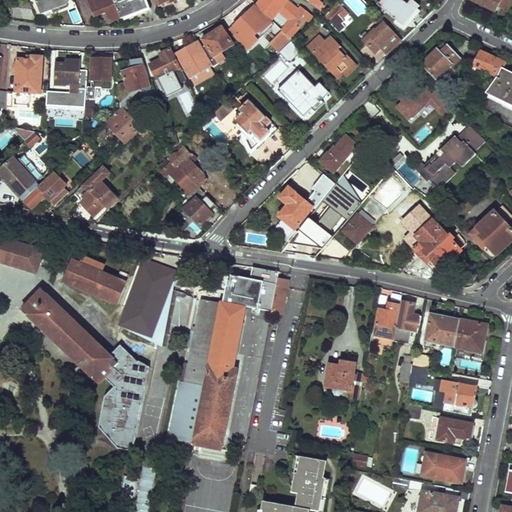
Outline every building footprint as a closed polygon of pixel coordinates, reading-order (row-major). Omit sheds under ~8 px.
[(33,0),(40,15),(68,5),(66,0),(33,0)] [(90,0),(97,14),(107,10),(112,21),(122,17),(115,0),(90,0)] [(115,0),(122,17),(123,19),(148,9),(144,0),(115,0)] [(261,0),(256,6),(270,20),(288,0),(261,0)] [(306,0),(320,12),(322,10),(321,9),(323,6),(315,0),(306,0)] [(383,0),(379,6),(404,27),(420,6),(411,0),(383,0)] [(468,0),(468,1),(495,14),(498,8),(502,0),(468,0)] [(511,3),(506,0),(502,0),(498,8),(507,13),(511,3)] [(335,9),(346,20),(352,14),(340,2),(335,9)] [(17,3),(15,17),(38,20),(32,6),(17,3)] [(304,5),(282,32),(291,42),(306,21),(309,22),(315,14),(304,5)] [(254,8),(233,31),(238,36),(237,38),(243,44),(246,41),(249,44),(248,45),(251,48),(254,45),(251,42),(262,31),(263,32),(267,29),(269,31),(271,28),(269,27),(272,23),(254,8)] [(346,20),(335,9),(327,18),(341,34),(348,27),(345,25),(348,22),(346,20)] [(362,37),(371,48),(375,44),(387,57),(403,42),(385,22),(371,37),(367,32),(362,37)] [(202,48),(213,66),(217,68),(222,64),(226,65),(231,62),(231,59),(226,52),(236,44),(223,27),(206,39),(209,44),(202,48)] [(291,42),(282,32),(275,39),(284,49),(285,48),(292,42),(291,42)] [(309,50),(334,76),(339,71),(343,75),(346,79),(358,67),(347,56),(346,57),(340,51),(342,49),(333,39),(327,44),(322,38),(309,50)] [(178,54),(192,78),(193,78),(212,67),(213,66),(202,48),(199,42),(197,43),(178,54)] [(291,65),(303,54),(292,43),(280,54),(291,65)] [(444,43),(422,65),(438,80),(452,66),(453,68),(463,59),(449,45),(448,46),(444,43)] [(188,82),(173,50),(163,54),(165,60),(153,65),(164,92),(188,82)] [(481,53),(474,68),(483,72),(498,79),(503,69),(505,64),(481,53)] [(28,61),(19,60),(17,94),(8,93),(8,94),(8,109),(12,109),(12,106),(30,107),(31,95),(41,95),(43,59),(33,58),(33,62),(28,61)] [(95,58),(93,86),(88,86),(88,90),(88,96),(88,98),(89,99),(88,108),(93,108),(97,106),(99,89),(114,89),(116,59),(95,58)] [(89,71),(81,71),(81,61),(62,60),(61,64),(57,64),(56,84),(72,85),(71,93),(79,93),(80,90),(84,90),(88,90),(88,86),(89,71)] [(251,68),(255,74),(259,71),(254,64),(251,68)] [(125,73),(132,94),(154,86),(148,66),(125,73)] [(216,75),(212,67),(193,78),(197,86),(216,75)] [(483,72),(474,68),(470,77),(479,81),(483,72)] [(498,79),(487,94),(511,105),(511,73),(503,69),(498,79)] [(331,94),(321,84),(317,88),(299,70),(283,86),(286,89),(295,99),(291,103),(304,117),(313,109),(316,112),(323,106),(322,102),(331,94)] [(339,71),(334,76),(338,81),(343,75),(339,71)] [(402,98),(406,102),(401,107),(411,118),(429,99),(415,85),(402,98)] [(120,89),(121,107),(126,102),(128,100),(127,89),(120,89)] [(295,99),(286,89),(281,94),(291,103),(295,99)] [(8,94),(0,92),(0,105),(0,106),(0,109),(7,111),(8,109),(8,94)] [(150,96),(154,109),(160,107),(156,93),(150,96)] [(121,107),(106,122),(125,141),(140,126),(124,110),(129,105),(126,102),(121,107)] [(244,115),(237,122),(247,133),(251,129),(263,142),(277,128),(251,102),(241,112),(244,115)] [(147,123),(138,132),(142,135),(151,127),(147,123)] [(475,152),(486,142),(470,126),(458,138),(456,136),(441,150),(445,154),(442,158),(438,154),(425,167),(434,176),(430,180),(430,181),(433,184),(432,185),(435,188),(436,187),(440,190),(457,174),(451,168),(457,161),(463,167),(477,154),(475,152)] [(200,130),(192,138),(197,143),(205,135),(200,130)] [(40,141),(34,135),(25,143),(32,149),(40,141)] [(330,153),(322,162),(336,174),(358,147),(347,138),(338,148),(337,147),(332,154),(330,153)] [(85,142),(81,145),(84,149),(90,143),(87,140),(85,142)] [(174,162),(200,187),(208,178),(188,158),(191,154),(185,148),(172,160),(174,162)] [(390,172),(405,158),(401,154),(387,168),(390,172)] [(25,156),(21,160),(33,173),(31,175),(37,182),(44,176),(25,156)] [(0,171),(0,173),(22,197),(24,195),(36,184),(37,182),(31,175),(33,173),(21,160),(19,163),(14,158),(0,171)] [(173,174),(196,200),(198,199),(199,201),(200,199),(204,204),(211,198),(200,187),(174,162),(164,173),(169,178),(173,174)] [(425,167),(422,164),(416,171),(428,183),(430,181),(430,180),(434,176),(425,167)] [(89,191),(84,196),(86,198),(82,202),(95,216),(106,207),(109,209),(119,200),(101,182),(110,174),(103,166),(83,186),(89,191)] [(27,198),(18,207),(32,210),(46,197),(51,201),(64,188),(57,180),(52,185),(47,179),(39,187),(27,198)] [(39,187),(36,184),(24,195),(27,198),(39,187)] [(290,206),(281,217),(298,230),(316,208),(291,189),(282,200),(290,206)] [(186,211),(201,226),(214,213),(204,204),(200,199),(199,201),(198,199),(196,200),(186,211)] [(364,214),(355,222),(369,237),(377,229),(364,214)] [(408,239),(437,272),(460,251),(426,214),(425,214),(423,214),(421,214),(419,214),(417,215),(416,216),(414,217),(413,218),(412,219),(411,221),(410,223),(410,224),(410,226),(410,228),(409,228),(414,234),(408,239)] [(472,236),(493,258),(511,239),(511,231),(496,215),(472,236)] [(347,230),(361,245),(369,237),(355,222),(347,230)] [(246,241),(265,245),(267,237),(247,233),(246,241)] [(0,237),(0,261),(37,273),(44,253),(0,237)] [(142,257),(118,325),(153,338),(178,271),(142,257)] [(73,259),(65,281),(119,301),(130,272),(120,269),(117,275),(73,259)] [(281,272),(273,313),(283,315),(290,282),(283,281),(285,273),(281,272)] [(168,440),(222,451),(238,370),(233,369),(250,289),(227,285),(223,304),(202,300),(189,364),(184,363),(168,440)] [(42,290),(23,310),(100,384),(106,377),(118,364),(110,356),(42,290)] [(402,306),(396,340),(395,343),(409,346),(410,346),(413,331),(417,332),(418,325),(422,325),(423,317),(414,315),(416,305),(402,302),(402,306)] [(377,323),(374,337),(396,340),(402,306),(394,305),(392,312),(381,310),(378,323),(377,323)] [(270,313),(266,312),(262,331),(266,332),(270,313)] [(462,321),(432,314),(427,341),(456,347),(462,321)] [(488,327),(462,321),(456,347),(483,353),(488,327)] [(266,332),(262,331),(259,345),(266,346),(269,333),(266,332)] [(118,364),(106,377),(115,386),(105,397),(99,427),(118,449),(134,452),(150,367),(139,361),(138,362),(121,345),(110,356),(118,364)] [(417,355),(414,367),(428,370),(430,357),(417,355)] [(363,394),(367,371),(357,369),(358,364),(342,362),(341,367),(331,365),(327,388),(334,389),(334,392),(336,397),(342,398),(345,395),(346,391),(354,393),(363,394)] [(405,365),(401,379),(409,380),(411,366),(405,365)] [(414,367),(411,383),(427,386),(429,370),(428,370),(414,367)] [(478,387),(444,380),(443,391),(448,392),(446,403),(474,409),(478,405),(475,400),(478,387)] [(422,407),(408,404),(405,416),(420,419),(422,407)] [(473,425),(442,419),(437,441),(454,445),(455,438),(462,440),(470,442),(473,425)] [(371,469),(372,456),(355,454),(353,467),(371,469)] [(466,462),(431,455),(429,464),(426,477),(454,482),(454,478),(463,480),(466,462)] [(325,478),(329,461),(303,456),(299,473),(297,473),(293,492),(300,493),(297,506),(265,500),(263,510),(264,511),(263,511),(309,511),(310,509),(321,511),(327,478),(325,478)] [(149,511),(157,470),(143,467),(135,511),(149,511)] [(331,479),(327,478),(321,511),(325,511),(331,479)] [(409,481),(394,478),(393,487),(408,490),(409,481)] [(411,481),(409,487),(423,490),(424,484),(411,481)] [(456,511),(459,498),(423,491),(419,511),(456,511)]
